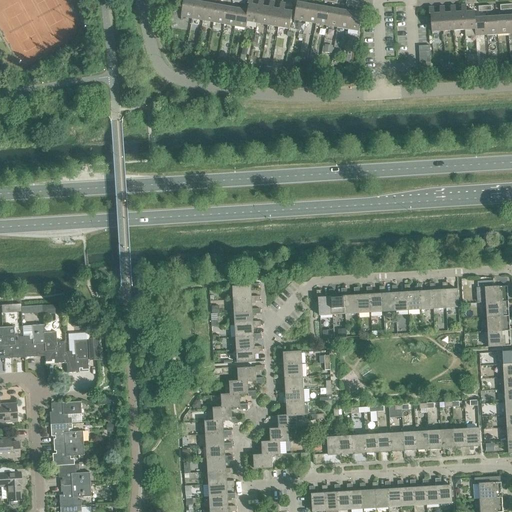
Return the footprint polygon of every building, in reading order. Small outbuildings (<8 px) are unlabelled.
[(183,0),(181,17),(192,19),(195,1),(188,0),(183,0)] [(246,22),(257,24),(260,6),(258,5),(252,4),(253,0),(247,0),(247,4),(249,4),(248,10),(246,22)] [(257,24),(267,26),(270,8),(269,7),(263,6),(263,0),(258,0),(258,5),(260,6),(257,24)] [(192,19),(202,21),(205,3),(195,1),(192,19)] [(267,26),(278,27),(281,10),(279,9),(274,8),(275,2),(270,1),(269,7),(270,8),(267,26)] [(294,20),(305,22),(308,4),(297,2),(294,20)] [(202,21),(213,23),(216,5),(205,3),(202,21)] [(281,10),(278,27),(289,29),(292,11),(284,10),(285,4),(280,3),(279,9),(281,10)] [(305,22),(316,24),(319,6),(308,4),(305,22)] [(213,23),(224,25),(227,7),(216,5),(213,23)] [(464,30),(475,29),(474,18),(475,18),(474,11),(466,12),(466,5),(461,5),(461,12),(463,12),(464,30)] [(316,24),(326,26),(329,8),(319,6),(316,24)] [(443,31),(454,31),(452,13),(450,13),(445,13),(444,6),(439,7),(440,13),(442,13),(443,31)] [(454,31),(464,30),(463,12),(461,12),(456,12),(455,6),(450,6),(450,13),(452,13),(454,31)] [(224,25),(234,26),(237,9),(227,7),(224,25)] [(432,32),(443,31),(442,13),(440,13),(434,14),(434,7),(428,7),(429,14),(431,14),(432,32)] [(326,26),(337,28),(340,10),(329,8),(326,26)] [(245,28),(246,22),(248,10),(237,9),(234,26),(245,28)] [(337,28),(347,29),(351,12),(340,10),(337,28)] [(351,12),(347,29),(358,31),(362,14),(351,12)] [(496,16),(485,17),(486,35),(497,35),(496,16)] [(507,16),(496,16),(497,35),(508,34),(507,16)] [(475,29),(475,36),(486,35),(485,17),(475,18),(474,18),(475,29)] [(343,54),(342,61),(349,63),(350,55),(343,54)] [(476,54),(466,55),(467,68),(477,67),(476,54)] [(263,66),(262,75),(269,76),(271,64),(267,63),(266,67),(263,66)] [(429,284),(430,291),(432,291),(433,309),(445,308),(444,290),(442,290),(435,291),(435,283),(429,284)] [(442,283),(442,290),(444,290),(445,308),(459,307),(458,290),(448,290),(447,283),(442,283)] [(233,287),(233,300),(251,299),(251,297),(251,289),(258,289),(258,284),(250,284),(250,286),(233,287)] [(417,284),(417,292),(419,292),(420,310),(433,309),(432,291),(430,291),(422,292),(422,284),(417,284)] [(404,285),(405,293),(407,293),(408,311),(420,310),(419,292),(417,292),(410,293),(409,285),(404,285)] [(379,287),(379,294),(382,294),(383,312),(395,311),(394,293),(392,294),(385,294),(384,286),(379,287)] [(392,286),(392,294),(394,293),(395,311),(408,311),(407,293),(405,293),(397,293),(397,286),(392,286)] [(485,288),(486,303),(508,302),(507,286),(493,287),(485,288)] [(366,288),(367,295),(369,295),(370,313),(383,312),(382,294),(379,294),(372,295),(371,287),(366,288)] [(354,288),(354,296),(356,296),(357,314),(370,313),(369,295),(367,295),(359,296),(359,288),(354,288)] [(341,289),(342,297),(344,297),(345,314),(357,314),(356,296),(354,296),(347,296),(346,289),(341,289)] [(331,297),(329,297),(322,298),(321,290),(316,291),(316,298),(318,298),(319,316),(332,315),(331,297)] [(329,290),(329,297),(331,297),(332,315),(345,314),(344,297),(342,297),(334,297),(334,290),(329,290)] [(233,300),(234,312),(252,311),(252,309),(251,302),(259,301),(259,296),(251,297),(251,299),(233,300)] [(486,303),(487,318),(509,316),(508,302),(486,303)] [(51,306),(42,306),(42,313),(42,314),(51,314),(51,306)] [(234,312),(235,325),(253,324),(253,322),(252,314),(260,314),(260,309),(252,309),(252,311),(234,312)] [(487,318),(488,332),(510,331),(509,316),(487,318)] [(235,325),(236,338),(254,337),(253,334),(253,327),(261,327),(260,321),(253,322),(253,324),(235,325)] [(39,355),(44,355),(45,355),(43,333),(44,333),(43,325),(31,326),(22,327),(23,337),(24,358),(36,357),(36,353),(39,353),(39,355)] [(12,359),(24,358),(23,337),(17,337),(17,340),(15,341),(14,327),(2,328),(3,357),(9,357),(9,355),(12,355),(12,359)] [(346,329),(338,330),(338,338),(346,337),(346,329)] [(332,331),(321,331),(321,339),(332,339),(332,331)] [(510,331),(488,332),(489,347),(511,346),(510,331)] [(54,364),(66,363),(65,352),(66,352),(65,342),(60,342),(60,346),(57,346),(56,332),(44,333),(43,333),(45,355),(44,355),(45,363),(51,362),(51,360),(54,360),(54,364)] [(236,338),(236,350),(254,349),(254,347),(254,340),(261,339),(261,334),(253,334),(254,337),(236,338)] [(66,363),(66,373),(79,373),(79,369),(81,369),(81,371),(88,370),(86,340),(74,341),(74,355),(71,355),(71,352),(66,352),(65,352),(66,363)] [(254,349),(236,350),(237,363),(255,362),(255,352),(262,352),(262,347),(254,347),(254,349)] [(511,351),(502,352),(503,365),(511,364),(511,351)] [(283,353),(284,366),(302,365),(301,352),(283,353)] [(511,364),(503,365),(504,378),(511,377),(511,364)] [(284,366),(285,378),(303,377),(302,365),(284,366)] [(238,369),(238,381),(238,382),(247,381),(247,382),(256,381),(256,384),(264,383),(264,378),(256,379),(256,371),(263,371),(263,366),(255,366),(255,368),(238,369)] [(285,378),(286,391),(303,390),(303,377),(285,378)] [(229,382),(230,394),(230,395),(239,394),(239,395),(248,395),(248,397),(256,397),(256,391),(248,392),(247,382),(247,381),(238,382),(238,381),(229,382)] [(286,391),(286,404),(304,402),(303,390),(286,391)] [(221,395),(222,408),(231,408),(240,407),(240,410),(248,410),(248,405),(240,405),(239,395),(239,394),(230,395),(230,394),(221,395)] [(195,400),(191,407),(191,409),(200,409),(200,400),(195,400)] [(50,412),(51,425),(72,423),(82,423),(82,414),(81,402),(51,403),(52,410),(54,410),(54,412),(50,412)] [(286,404),(287,416),(296,416),(305,415),(304,402),(286,404)] [(0,421),(16,421),(15,405),(0,405),(0,421)] [(391,406),(389,406),(389,419),(402,418),(402,410),(394,411),(394,406),(391,406)] [(213,408),(214,421),(223,421),(231,420),(232,423),(239,423),(239,417),(231,418),(231,408),(222,408),(213,408)] [(278,416),(279,429),(288,429),(297,429),(296,416),(287,416),(278,416)] [(108,424),(106,424),(107,433),(115,432),(114,421),(108,422),(108,424)] [(205,421),(206,434),(223,433),(223,431),(223,421),(214,421),(205,421)] [(53,439),(54,445),(84,443),(83,431),(69,432),(69,429),(72,429),(72,423),(51,425),(51,437),(55,436),(55,439),(53,439)] [(479,428),(466,429),(467,447),(480,446),(479,428)] [(270,429),(271,442),(279,442),(288,442),(288,429),(279,429),(270,429)] [(466,429),(453,430),(454,448),(467,447),(466,429)] [(453,430),(441,431),(442,449),(454,448),(453,430)] [(206,434),(206,447),(224,446),(224,444),(224,436),(231,436),(231,431),(223,431),(223,433),(206,434)] [(441,431),(428,432),(429,449),(442,449),(441,431)] [(416,432),(403,433),(404,451),(417,450),(416,432)] [(428,432),(416,432),(417,450),(429,449),(428,432)] [(403,433),(390,434),(392,452),(404,451),(403,433)] [(390,434),(378,435),(379,453),(392,452),(390,434)] [(365,435),(353,436),(354,454),(366,453),(365,435)] [(378,435),(365,435),(366,453),(379,453),(378,435)] [(353,436),(340,437),(341,455),(354,454),(353,436)] [(341,455),(340,437),(327,438),(328,456),(341,455)] [(0,455),(10,455),(10,457),(19,457),(18,443),(10,443),(10,439),(0,438),(0,455)] [(262,442),(262,455),(271,455),(280,455),(279,442),(271,442),(262,442)] [(53,466),(58,466),(74,465),(74,459),(71,459),(71,457),(84,456),(84,443),(54,445),(54,451),(56,451),(56,454),(53,454),(53,466)] [(206,447),(207,460),(225,458),(225,456),(224,449),(232,448),(232,443),(224,444),(224,446),(206,447)] [(494,444),(486,444),(486,452),(494,452),(494,444)] [(262,455),(253,456),(254,469),(272,468),(271,455),(262,455)] [(207,460),(208,472),(226,471),(226,469),(225,462),(233,461),(232,456),(225,456),(225,458),(207,460)] [(60,480),(61,487),(91,485),(90,473),(76,473),(76,471),(79,470),(79,464),(74,465),(58,466),(58,478),(62,478),(62,480),(60,480)] [(208,472),(209,485),(227,484),(226,482),(226,474),(234,474),(233,468),(226,469),(226,471),(208,472)] [(10,473),(0,474),(0,486),(6,486),(7,501),(8,501),(9,505),(12,508),(17,508),(20,505),(20,501),(21,501),(20,473),(14,473),(10,473)] [(479,485),(480,499),(502,498),(501,483),(500,477),(474,478),(475,485),(479,485)] [(435,479),(436,487),(438,487),(439,504),(452,504),(451,486),(441,486),(440,479),(435,479)] [(410,481),(410,488),(412,488),(414,506),(426,505),(425,487),(423,487),(416,488),(415,480),(410,481)] [(423,480),(423,487),(425,487),(426,505),(439,504),(438,487),(436,487),(428,487),(428,480),(423,480)] [(209,485),(210,497),(227,496),(227,494),(227,487),(234,486),(234,481),(226,482),(227,484),(209,485)] [(397,481),(398,489),(400,489),(401,507),(414,506),(412,488),(410,488),(403,489),(403,481),(397,481)] [(385,482),(385,490),(387,490),(388,507),(401,507),(400,489),(398,489),(390,489),(390,482),(385,482)] [(360,484),(360,491),(362,491),(363,509),(376,508),(375,490),(373,491),(365,491),(365,483),(360,484)] [(372,483),(373,491),(375,490),(376,508),(388,507),(387,490),(385,490),(378,490),(377,483),(372,483)] [(347,484),(347,492),(350,492),(351,510),(363,509),(362,491),(360,491),(353,492),(352,484),(347,484)] [(59,495),(60,507),(81,506),(81,500),(78,501),(78,498),(91,497),(91,485),(61,487),(61,492),(63,492),(63,495),(59,495)] [(334,485),(335,493),(337,493),(338,511),(351,510),(350,492),(347,492),(340,493),(340,485),(334,485)] [(324,494),(322,494),(315,494),(314,486),(309,487),(310,495),(311,494),(312,511),(314,511),(326,511),(324,494)] [(322,486),(322,494),(324,494),(326,511),(338,511),(337,493),(335,493),(327,493),(327,486),(322,486)] [(210,497),(210,510),(228,509),(228,507),(227,499),(235,499),(235,494),(227,494),(227,496),(210,497)] [(480,499),(480,511),(502,511),(502,498),(480,499)]
